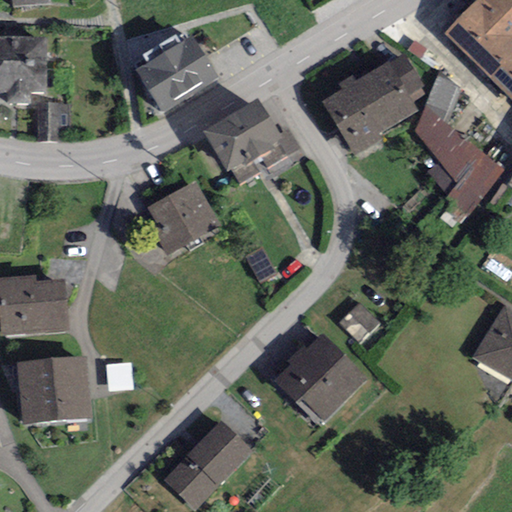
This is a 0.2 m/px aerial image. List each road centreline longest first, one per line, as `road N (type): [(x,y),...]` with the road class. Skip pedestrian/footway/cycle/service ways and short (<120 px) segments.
road 1 (residential): [(86,511),(329,273),(341,246),(342,208),(329,173),(276,77)]
road 2 (tertiary): [(138,154),(276,77)]
road 3 (residential): [(138,154),(112,0)]
road 4 (tertiary): [(276,77),(402,0)]
road 5 (tertiary): [(0,160),(87,166),(138,154)]
